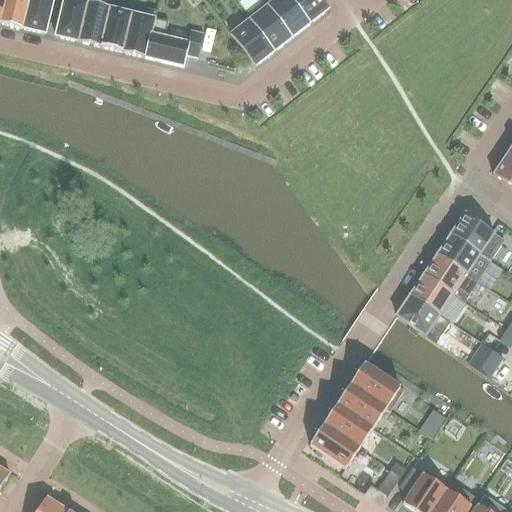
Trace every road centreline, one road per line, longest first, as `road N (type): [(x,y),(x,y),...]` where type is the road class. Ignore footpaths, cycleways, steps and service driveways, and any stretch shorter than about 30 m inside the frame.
road 1 (residential): [(0,45),(242,103),(355,15)]
road 2 (residential): [(465,176),(254,493)]
road 3 (tertiary): [(254,493),(138,443)]
road 4 (tertiary): [(138,443),(242,511)]
road 5 (residential): [(77,405),(13,511)]
